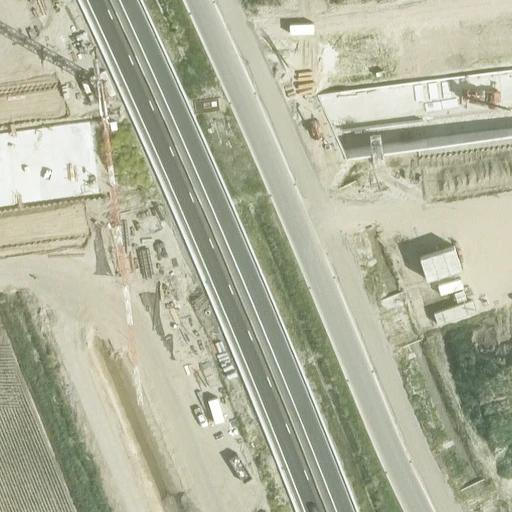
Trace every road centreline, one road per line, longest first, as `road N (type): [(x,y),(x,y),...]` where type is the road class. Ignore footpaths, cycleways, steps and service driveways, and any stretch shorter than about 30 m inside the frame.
road 1 (motorway): [(9,0),(238,511)]
road 2 (unclassified): [(418,511),(197,0)]
road 3 (motorway): [(329,511),(113,0)]
road 4 (residential): [(511,93),(0,168)]
road 5 (unclassified): [(0,208),(145,511)]
